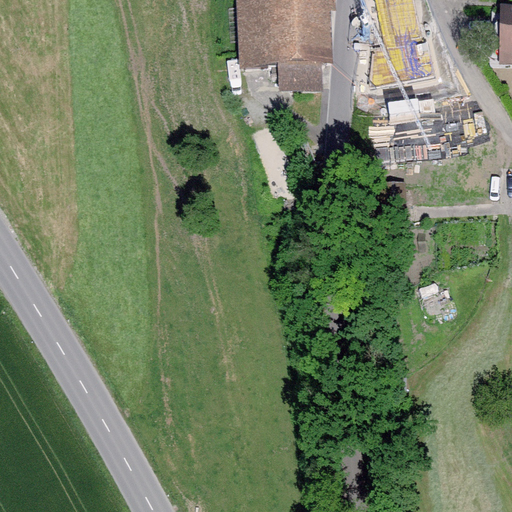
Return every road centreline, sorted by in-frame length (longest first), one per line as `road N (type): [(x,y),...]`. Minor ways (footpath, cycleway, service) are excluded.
road 1 (unclassified): [(363,511),(341,121)]
road 2 (tertiary): [(154,511),(0,247)]
road 3 (residential): [(341,121),(345,0)]
